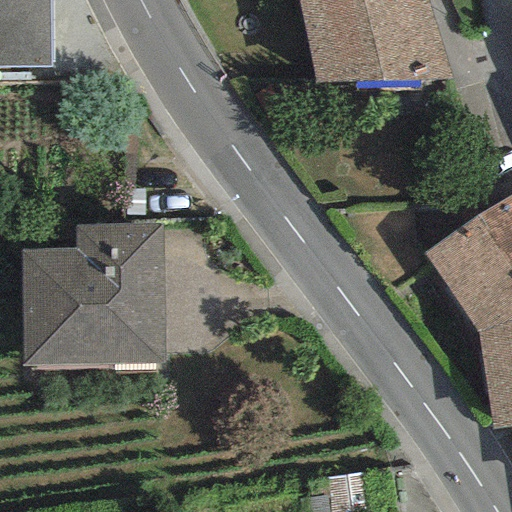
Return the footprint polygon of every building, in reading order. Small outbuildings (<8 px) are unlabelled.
[(0,0),(0,67),(50,67),(49,62),(53,62),(51,0),(0,0)] [(295,0),(312,82),(455,75),(424,0),(295,0)] [(511,196),(421,254),(479,332),(511,319),(511,196)] [(161,225),(75,227),(76,251),(19,252),(21,364),(164,361),(161,225)] [(511,319),(479,332),(490,429),(511,426),(511,319)] [(369,475),(306,483),(307,498),(297,499),(298,511),(348,511),(348,509),(373,506),(369,475)]
